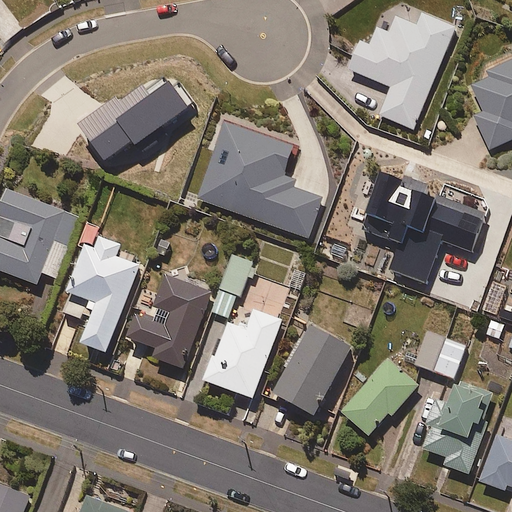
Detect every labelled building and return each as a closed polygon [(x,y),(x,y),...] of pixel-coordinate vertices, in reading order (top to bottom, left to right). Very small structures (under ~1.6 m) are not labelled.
[(388,36),(378,32),(370,50),(362,46),(350,73),(393,91),(381,119),(414,133),(458,30),(422,14),(416,28),(396,19),(388,36)] [(511,67),(488,79),(490,85),(474,93),(485,115),(475,120),(492,153),(511,143),(511,67)] [(296,151),(225,127),(199,203),(310,242),(324,202),(293,192),(296,184),(286,181),(296,151)] [(7,193),(0,212),(0,220),(2,222),(0,228),(0,275),(38,289),(43,276),(58,281),(80,219),(7,193)] [(124,250),(91,238),(70,299),(90,306),(87,315),(96,318),(83,352),(109,361),(141,270),(119,262),(124,250)] [(235,258),(213,315),(233,322),(249,280),(255,283),(259,273),(253,270),(255,266),(235,258)] [(213,295),(167,280),(152,325),(137,320),(128,345),(158,355),(155,365),(186,375),(213,295)] [(284,325),(256,314),(248,335),(230,328),(208,388),(255,405),(284,325)] [(354,353),(311,331),(275,401),(317,424),(354,353)] [(468,348),(429,334),(417,369),(456,383),(468,348)] [(419,391),(387,364),(343,417),(371,441),(391,418),(394,421),(419,391)] [(494,396),(461,385),(452,411),(439,406),(423,454),(448,462),(445,470),(471,479),(485,438),(481,437),(494,396)] [(511,444),(499,440),(482,487),(506,495),(508,490),(511,491),(511,444)] [(30,511),(35,499),(0,487),(0,511),(30,511)]
